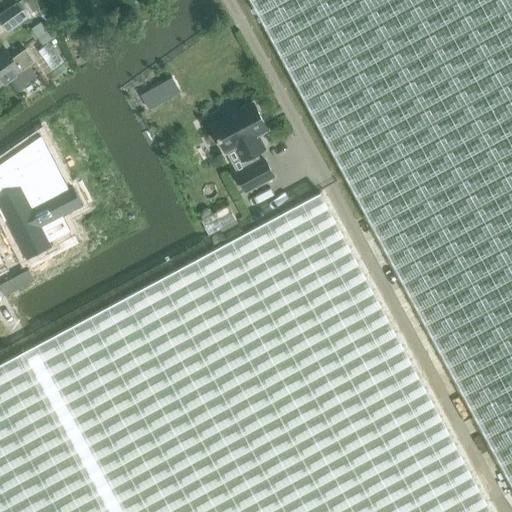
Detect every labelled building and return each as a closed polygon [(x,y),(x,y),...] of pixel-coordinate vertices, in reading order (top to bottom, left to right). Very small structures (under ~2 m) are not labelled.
[(511,0),(250,0),(511,485),(511,0)] [(0,21),(7,32),(29,16),(18,1),(0,14),(0,21)] [(40,22),(31,29),(43,45),(52,39),(40,22)] [(73,26),(71,38),(93,42),(96,30),(73,26)] [(6,49),(0,53),(0,86),(10,79),(18,90),(37,76),(29,65),(35,61),(26,49),(12,59),(6,49)] [(169,99),(161,84),(141,95),(150,109),(169,99)] [(257,153),(265,148),(258,135),(268,129),(254,102),(240,109),(238,105),(223,113),(225,117),(211,125),(226,151),(235,147),(242,160),(243,160),(248,168),(238,174),(247,190),(274,176),(265,159),(261,161),(257,153)] [(21,183),(0,193),(0,201),(26,252),(53,239),(45,224),(82,205),(44,132),(8,157),(21,183)] [(492,511),(398,337),(321,192),(50,337),(0,363),(0,511),(492,511)] [(229,205),(202,220),(209,234),(237,220),(229,205)]
